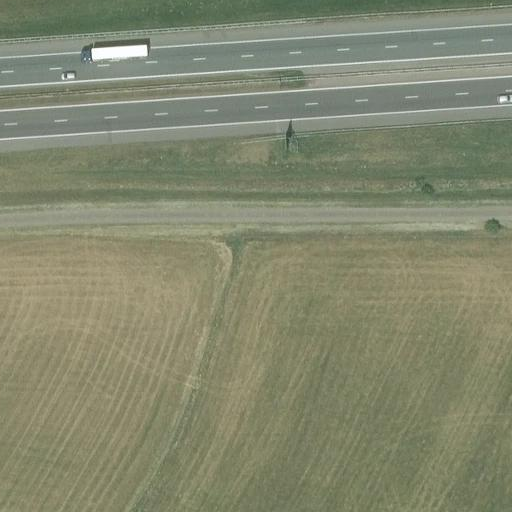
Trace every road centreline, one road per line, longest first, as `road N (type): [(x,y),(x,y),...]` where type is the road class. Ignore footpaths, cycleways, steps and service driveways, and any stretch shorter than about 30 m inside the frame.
road 1 (motorway): [(0,126),(511,92)]
road 2 (motorway): [(511,39),(0,73)]
road 3 (unclassified): [(0,235),(511,212)]
